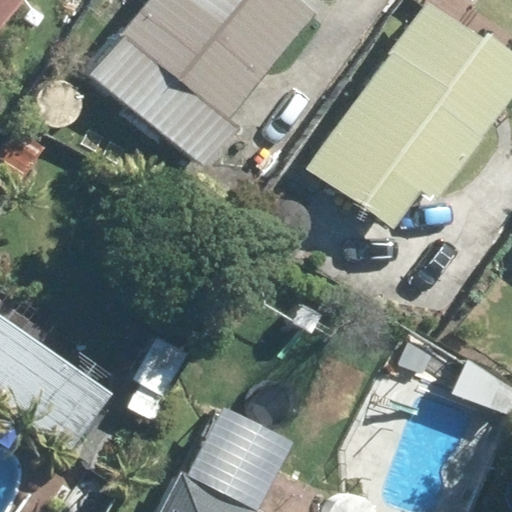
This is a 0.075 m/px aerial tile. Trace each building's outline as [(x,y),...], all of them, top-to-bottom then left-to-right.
[(0,0),(0,19),(17,3),(13,0),(0,0)] [(146,0),(84,79),(127,113),(124,118),(154,142),(162,133),(205,168),(236,130),(226,123),(313,13),(296,0),(146,0)] [(423,4),(304,168),(390,230),(418,191),(433,202),(511,93),(511,58),(482,36),(477,43),(423,4)] [(12,132),(0,150),(0,181),(14,191),(41,152),(12,132)] [(284,171),(271,188),(289,202),(303,185),(284,171)] [(0,322),(0,415),(61,458),(104,397),(0,322)] [(151,340),(130,381),(162,397),(183,356),(151,340)] [(248,511),(176,475),(156,511),(248,511)]
